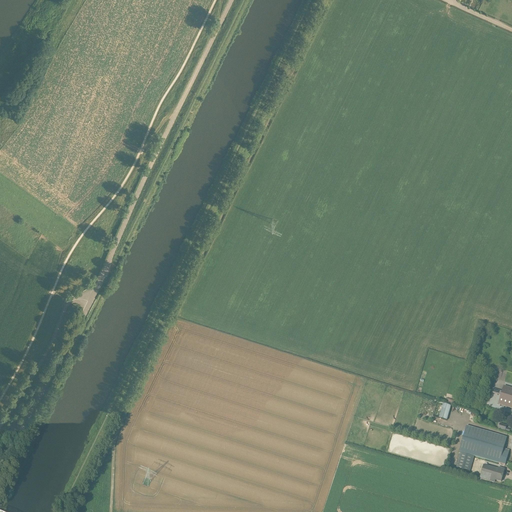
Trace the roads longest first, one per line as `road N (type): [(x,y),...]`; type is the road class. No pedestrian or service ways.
road 1 (track): [(331,0),(119,426),(112,511)]
road 2 (tertiary): [(90,302),(231,0)]
road 3 (tertiary): [(0,459),(90,302)]
road 4 (unclassified): [(0,425),(66,303),(90,302)]
